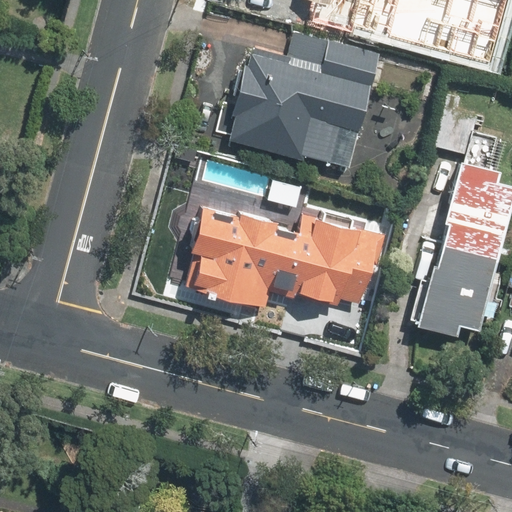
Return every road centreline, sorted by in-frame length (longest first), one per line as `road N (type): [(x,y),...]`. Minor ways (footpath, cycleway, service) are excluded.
road 1 (residential): [(49,340),(511,464)]
road 2 (residential): [(49,340),(139,0)]
